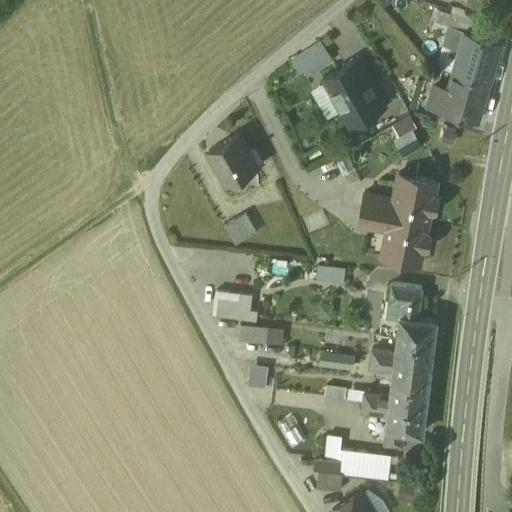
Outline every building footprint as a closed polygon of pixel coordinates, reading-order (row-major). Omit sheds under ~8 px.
[(482,0),(508,9),(510,0),(482,0)] [(466,25),(452,21),(446,39),(461,43),(466,25)] [(501,35),(466,25),(461,43),(454,65),(489,75),(501,35)] [(322,37),(301,50),(310,64),(311,65),(332,52),(322,37)] [(310,64),(301,50),(293,56),(300,68),(303,66),(310,64)] [(383,102),(358,56),(327,73),(352,119),(383,102)] [(489,75),(454,65),(448,87),(442,105),(477,115),(489,75)] [(448,87),(433,82),(428,100),(442,105),(448,87)] [(409,108),(394,116),(400,127),(395,131),(402,144),(423,132),(409,108)] [(258,163),(239,130),(210,146),(229,179),(258,163)] [(437,174),(416,170),(415,176),(399,173),(394,195),(392,209),(429,216),(431,207),(434,207),(438,204),(440,195),(437,190),(434,189),(437,174)] [(388,192),(365,187),(362,203),(392,209),(394,195),(387,194),(388,192)] [(392,209),(362,203),(359,218),(382,224),(384,213),(390,215),(392,209)] [(258,228),(247,209),(225,221),(236,241),(258,228)] [(429,216),(392,209),(390,215),(384,245),(400,248),(399,254),(420,259),(423,243),(426,244),(431,241),(433,231),(430,227),(427,226),(429,216)] [(348,260),(324,258),(322,274),(346,276),(348,260)] [(422,283),(393,279),(391,292),(391,296),(403,297),(401,310),(398,333),(434,338),(437,315),(418,312),(422,283)] [(258,286),(219,281),(216,305),(255,310),(258,286)] [(338,297),(324,297),(323,311),(338,311),(338,297)] [(288,321),(244,313),(242,333),(285,338),(288,321)] [(434,338),(398,333),(397,346),(396,355),(431,360),(434,338)] [(330,334),(329,347),(339,348),(341,334),(330,334)] [(397,346),(373,343),(372,352),(396,355),(397,346)] [(329,347),(319,346),(316,360),(356,363),(357,349),(339,348),(329,347)] [(396,355),(372,352),(371,362),(394,365),(396,355)] [(431,360),(396,355),(394,365),(393,377),(429,382),(431,360)] [(270,359),(254,357),(253,378),(269,379),(270,359)] [(351,378),(332,377),(332,391),(350,391),(351,378)] [(429,382),(393,377),(391,390),(390,400),(426,404),(429,382)] [(391,390),(365,386),(363,397),(364,397),(390,400),(391,390)] [(390,400),(364,397),(363,406),(389,409),(390,400)] [(389,409),(386,438),(403,440),(405,425),(423,427),(426,404),(390,400),(389,409)] [(375,468),(377,444),(345,440),(344,449),(342,463),(342,465),(375,468)] [(395,446),(377,444),(375,468),(393,469),(395,446)] [(316,461),(325,461),(342,463),(344,449),(317,448),(316,461)] [(341,480),(342,465),(342,463),(325,461),(323,479),(341,480)] [(419,474),(407,473),(406,489),(417,490),(419,474)] [(377,511),(362,487),(334,504),(338,511),(377,511)]
